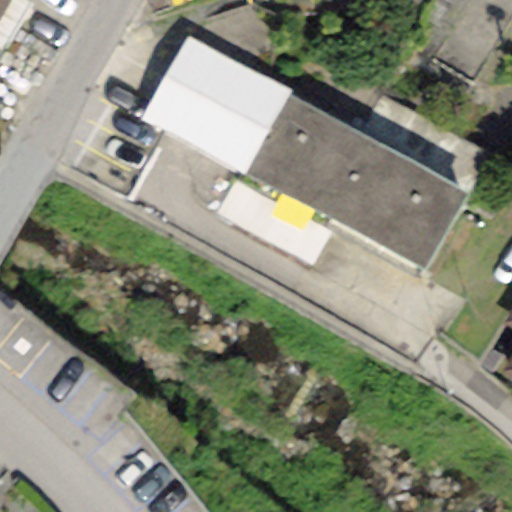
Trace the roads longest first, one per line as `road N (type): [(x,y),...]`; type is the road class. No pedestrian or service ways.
road 1 (residential): [(130,0),(0,200)]
road 2 (residential): [(96,511),(0,428)]
